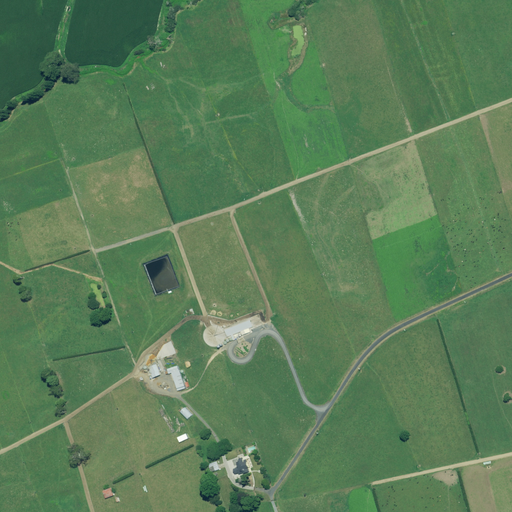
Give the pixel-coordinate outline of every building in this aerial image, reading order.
[(232,337),(234,341),(237,340),(238,343),(245,341),(244,337),(253,333),(251,329),(261,325),(257,315),(223,329),(222,329),(221,327),(219,327),(217,326),(215,326),(214,326),(213,326),(211,320),(205,323),(207,329),(206,331),(205,332),(204,334),(204,336),(204,338),(204,340),(205,342),(206,343),(207,345),(209,346),(211,347),(212,347),(214,348),(216,348),(218,347),(220,347),(222,345),(223,344),(224,343),(225,341),(226,339),(226,337),(227,339),(232,337)] [(162,375),(157,364),(150,368),(155,378),(162,375)] [(169,369),(169,371),(167,372),(168,375),(170,374),(173,373),(179,391),(187,388),(179,366),(169,369)] [(194,415),(187,408),(182,412),(189,419),(194,415)] [(190,439),(188,433),(180,437),(182,443),(190,439)] [(241,475),(245,473),(251,471),(249,468),(251,467),(248,459),(245,460),(244,458),(238,460),(240,467),(235,469),(237,474),(240,473),(241,475)] [(221,469),(218,462),(210,464),(212,472),(221,469)] [(115,496),(113,488),(105,491),(107,498),(115,496)]
